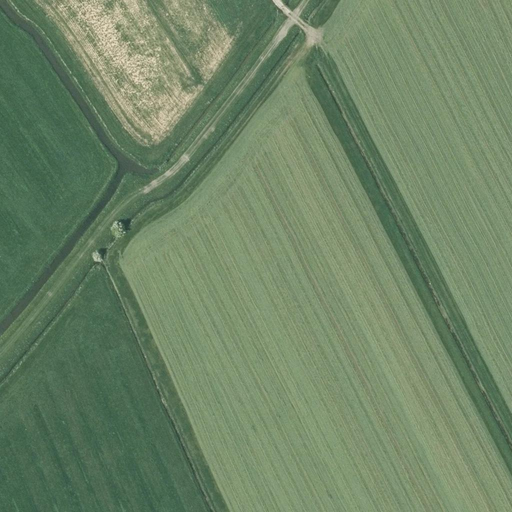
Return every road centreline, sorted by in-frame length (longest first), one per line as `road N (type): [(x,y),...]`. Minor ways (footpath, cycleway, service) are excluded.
road 1 (track): [(306,0),(177,171),(129,200),(0,353)]
road 2 (track): [(293,18),(325,54),(511,417)]
